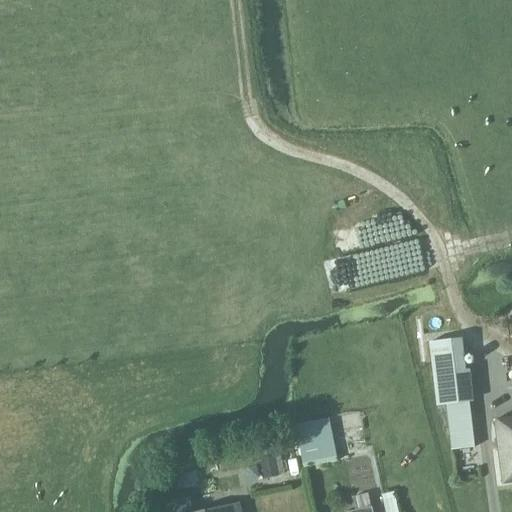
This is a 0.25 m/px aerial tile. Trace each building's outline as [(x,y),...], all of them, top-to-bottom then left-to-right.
[(427,228),(335,248),(340,275),(376,267),(373,252),(387,250),(390,265),(433,256),(427,228)] [(462,338),(429,342),(433,374),(465,371),(462,338)] [(470,370),(465,371),(433,374),(437,406),(447,405),(469,402),(474,402),(470,370)] [(344,404),(348,420),(370,414),(366,399),(344,404)] [(469,402),(447,405),(450,435),(472,432),(469,402)] [(338,461),(329,418),(295,426),(303,468),(338,461)] [(511,420),(495,423),(501,466),(496,466),(497,473),(502,472),(504,486),(511,484),(511,420)] [(472,432),(450,435),(452,450),(474,447),(472,432)] [(274,456),(259,460),(263,479),(278,476),(274,456)] [(359,485),(362,496),(376,493),(373,481),(359,485)] [(368,495),(352,499),(354,511),(356,511),(371,509),(368,495)] [(196,511),(192,511),(189,496),(163,502),(165,511),(242,511),(240,503),(196,511)]
